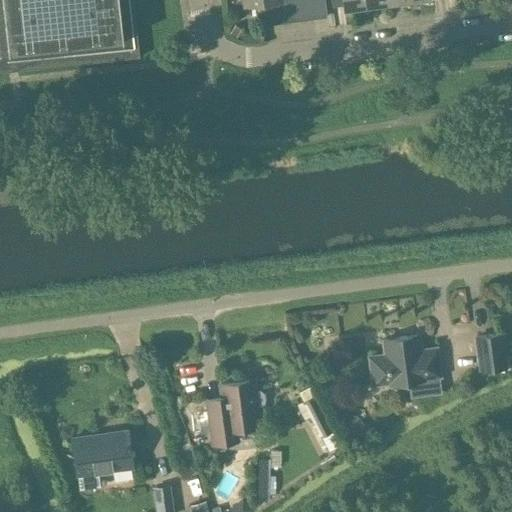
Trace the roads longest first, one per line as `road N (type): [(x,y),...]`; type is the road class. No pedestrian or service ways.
road 1 (unclassified): [(0,332),(511,263)]
road 2 (residential): [(511,22),(229,57),(207,41),(197,0)]
